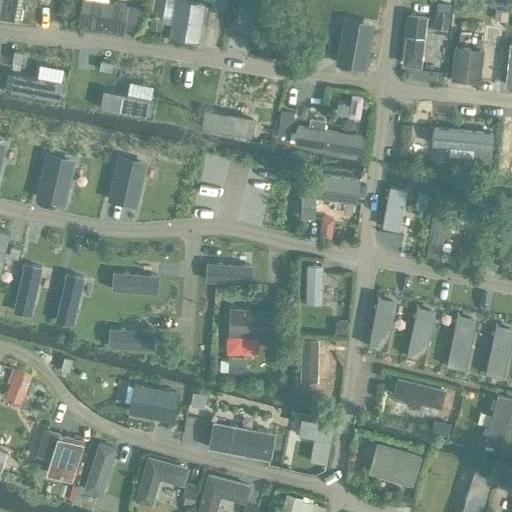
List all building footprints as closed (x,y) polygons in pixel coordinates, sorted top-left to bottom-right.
[(23,0),(0,0),(0,14),(20,18),(23,0)] [(66,17),(73,5),(64,0),(61,0),(55,11),(66,17)] [(81,0),(78,24),(121,31),(126,3),(110,0),(81,0)] [(175,0),(170,36),(197,41),(204,1),(198,0),(175,0)] [(449,4),(435,2),(434,16),(433,26),(446,27),(447,17),(448,17),(449,4)] [(255,6),(248,46),(278,51),(284,10),(255,6)] [(505,10),(494,9),(493,17),(504,18),(505,10)] [(403,61),(419,63),(425,16),(409,14),(403,61)] [(343,18),(335,61),(361,66),(369,23),(343,18)] [(451,77),(479,80),(483,48),(455,45),(451,77)] [(12,78),(9,90),(60,100),(63,84),(37,79),(37,77),(13,72),(12,76),(12,78)] [(101,95),(99,107),(150,117),(153,101),(127,96),(127,94),(102,89),(102,93),(101,95)] [(204,112),(202,125),(252,135),(256,118),(230,113),(230,112),(205,107),(205,110),(204,112)] [(361,134),(323,128),(324,120),(311,117),(309,126),(298,124),(295,141),(359,151),(361,134)] [(434,126),(432,142),(449,144),(448,153),(478,155),(477,163),(489,163),(490,147),(492,131),(434,126)] [(45,156),(37,195),(64,201),(73,162),(45,156)] [(116,159),(108,198),(135,204),(144,165),(116,159)] [(302,169),(298,192),(315,194),(356,200),(358,178),(318,172),(302,169)] [(389,185),(382,225),(398,228),(405,188),(389,185)] [(417,190),(415,196),(417,200),(426,202),(428,192),(417,190)] [(300,196),(299,218),(314,218),(315,196),(300,196)] [(427,253),(439,255),(446,207),(434,205),(427,253)] [(458,214),(456,224),(471,226),(473,216),(458,214)] [(0,228),(0,255),(2,256),(9,231),(0,228)] [(206,261),(205,279),(249,282),(250,264),(206,261)] [(24,262),(13,309),(30,313),(41,266),(24,262)] [(305,265),(305,305),(320,305),(321,265),(305,265)] [(113,271),(112,289),(156,292),(158,274),(113,271)] [(66,272),(56,319),(73,323),(83,276),(66,272)] [(114,290),(113,306),(158,309),(160,293),(114,290)] [(378,300),(367,347),(384,350),(389,326),(387,326),(393,303),(378,300)] [(229,332),(276,334),(277,311),(230,308),(229,332)] [(416,310),(405,356),(422,360),(427,336),(426,336),(431,313),(416,310)] [(456,319),(446,366),(463,369),(468,345),(466,345),(471,322),(456,319)] [(334,321),(334,333),(345,333),(345,322),(334,321)] [(109,328),(108,345),(152,348),(154,330),(109,328)] [(495,329),(484,375),(501,379),(507,355),(505,355),(510,332),(495,329)] [(302,338),(301,377),(316,378),(317,338),(302,338)] [(227,375),(244,375),(244,358),(228,357),(227,375)] [(16,368),(6,394),(21,399),(31,373),(16,368)] [(420,399),(440,404),(444,389),(397,377),(393,392),(410,397),(409,402),(418,405),(420,399)] [(139,384),(134,410),(173,417),(178,391),(139,384)] [(337,394),(328,392),(326,402),(335,404),(337,394)] [(485,437),(503,442),(511,408),(511,396),(497,392),(485,437)] [(204,396),(191,393),(188,406),(202,409),(204,396)] [(209,445),(264,456),(269,429),(214,419),(209,445)] [(326,422),(307,419),(304,433),(323,437),(326,422)] [(447,436),(450,423),(436,420),(433,433),(447,436)] [(82,440),(60,433),(46,428),(38,453),(51,458),(47,471),(70,478),(81,444),(81,443),(82,440)] [(99,442),(85,486),(101,492),(116,447),(99,442)] [(370,469),(411,481),(419,454),(377,442),(370,469)] [(182,481),(186,466),(148,455),(135,497),(151,501),(159,475),(182,481)] [(474,467),(460,511),(480,511),(493,473),(474,467)] [(242,499),(247,483),(208,473),(197,511),(214,511),(219,493),(242,499)] [(186,481),(181,496),(184,496),(183,501),(192,504),(198,484),(186,481)] [(286,492),(281,510),(288,511),(298,511),(303,497),(286,492)] [(405,494),(403,502),(412,505),(415,497),(405,494)]
